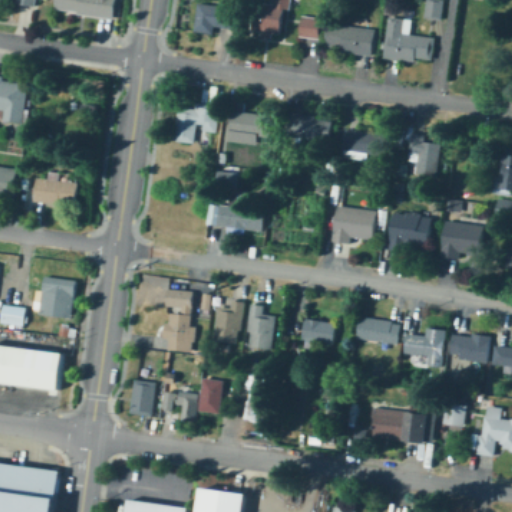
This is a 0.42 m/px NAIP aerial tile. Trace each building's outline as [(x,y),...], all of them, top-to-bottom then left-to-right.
[(116,0),(114,18),(59,10),(60,0),(116,0)] [(290,0),(289,10),(282,9),(280,34),(241,30),(244,0),(275,3),(275,0),(290,0)] [(443,0),(442,19),(423,17),(424,0),(443,0)] [(238,7),(234,28),(215,25),(213,36),(194,33),(199,1),(238,7)] [(396,15),(386,14),(387,6),(397,8),(396,15)] [(319,20),(318,36),(301,35),(302,18),(319,20)] [(435,38),(433,57),(416,55),(416,60),(386,56),(389,19),(412,21),(410,35),(435,38)] [(374,29),(370,56),(356,54),(356,59),(344,57),(345,49),(325,46),(328,22),(374,29)] [(28,84),(23,124),(5,121),(7,108),(0,107),(0,74),(3,75),(3,81),(28,84)] [(99,106),(97,115),(81,112),(83,103),(99,106)] [(218,104),(216,131),(205,130),(205,122),(198,121),(196,142),(177,140),(179,107),(197,109),(197,103),(218,104)] [(274,116),(271,137),(233,131),(236,110),(274,116)] [(329,121),(328,140),(290,137),(292,114),(315,115),(315,120),(329,121)] [(390,138),(387,156),(367,153),(365,161),(345,157),(350,131),(390,138)] [(441,145),(438,176),(418,173),(420,161),(411,160),(414,134),(427,135),(426,143),(441,145)] [(511,152),(511,188),(501,187),(505,151),(511,152)] [(222,152),(229,153),(228,164),(221,163),(222,152)] [(329,161),(337,162),(335,176),(327,175),(329,161)] [(58,173),(58,179),(79,182),(76,204),(37,200),(40,177),(49,178),(50,172),(58,173)] [(241,175),(240,188),(221,185),(222,172),(241,175)] [(319,195),(321,181),(330,183),(328,197),(319,195)] [(405,203),(397,203),(398,193),(406,194),(405,203)] [(464,200),(463,210),(446,208),(448,198),(464,200)] [(244,200),(244,206),(266,209),(263,230),(243,228),(243,233),(237,232),(237,227),(217,225),(219,203),(228,204),(228,199),(244,200)] [(511,201),(511,218),(498,216),(500,199),(511,201)] [(378,211),(375,239),(353,236),(352,244),(335,241),(340,206),(378,211)] [(432,217),(428,247),(408,244),(407,251),(392,249),(397,213),(432,217)] [(484,227),(480,256),(461,253),(460,259),(443,256),(448,221),(484,227)] [(78,280),(74,316),(42,313),(46,277),(78,280)] [(194,291),(192,328),(195,329),(194,341),(190,340),(190,350),(169,349),(169,339),(164,339),(165,324),(170,324),(170,312),(184,313),(184,305),(169,304),(169,290),(194,291)] [(246,301),(243,330),(238,330),(236,342),(216,340),(219,307),(233,309),(234,300),(246,301)] [(26,306),(25,327),(10,326),(10,322),(1,322),(2,305),(26,306)] [(278,316),(274,347),(251,344),(252,330),(250,330),(253,305),(266,306),(265,314),(278,316)] [(403,324),(399,344),(358,337),(362,316),(403,324)] [(337,321),(335,342),(321,340),(320,347),(309,346),(310,338),(305,337),(307,318),(337,321)] [(71,324),(69,337),(60,336),(62,323),(71,324)] [(447,332),(444,357),(408,352),(410,333),(430,335),(430,330),(447,332)] [(492,336),(487,363),(460,359),(461,354),(452,352),(455,335),(472,338),(473,333),(492,336)] [(0,344),(64,352),(60,390),(0,381),(0,344)] [(511,366),(495,364),(498,346),(511,348),(511,366)] [(301,369),(307,370),(305,387),(299,386),(301,369)] [(168,381),(170,371),(179,373),(177,383),(168,381)] [(157,382),(153,414),(131,411),(135,379),(157,382)] [(225,381),(221,413),(203,411),(207,379),(225,381)] [(253,387),(275,390),(270,423),(248,420),(253,387)] [(176,398),(183,400),(184,393),(200,395),(195,420),(183,419),(186,404),(174,403),(173,409),(164,407),(167,389),(177,391),(176,398)] [(469,406),(466,426),(444,422),(447,402),(469,406)] [(436,416),(434,443),(377,438),(379,419),(375,419),(376,407),(411,411),(411,413),(436,416)] [(511,418),(511,447),(505,447),(506,439),(497,438),(496,455),(479,453),(480,435),(485,436),(487,407),(504,408),(503,418),(511,418)] [(369,429),(368,438),(358,437),(359,428),(369,429)] [(328,441),(329,433),(338,435),(337,442),(328,441)] [(57,496),(0,488),(0,462),(60,471),(57,496)] [(252,492),(249,511),(204,511),(208,486),(252,492)] [(0,511),(0,488),(57,496),(54,511),(0,511)] [(188,508),(187,511),(130,511),(132,500),(188,508)]
